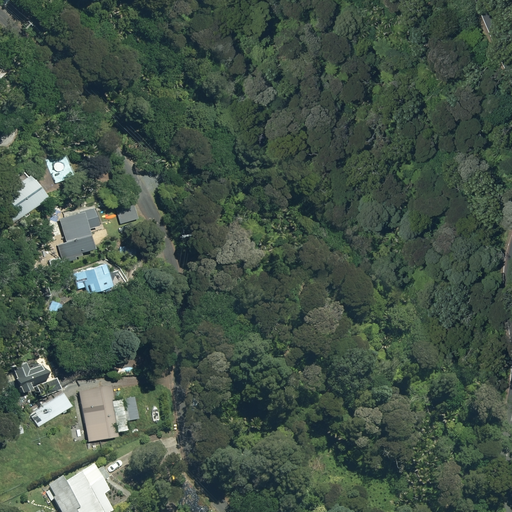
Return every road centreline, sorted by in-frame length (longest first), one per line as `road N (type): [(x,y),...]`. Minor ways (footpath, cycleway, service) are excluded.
road 1 (residential): [(250,511),(192,426),(181,281),(144,175),(123,134),(2,0)]
road 2 (residential): [(511,346),(500,443),(511,510)]
